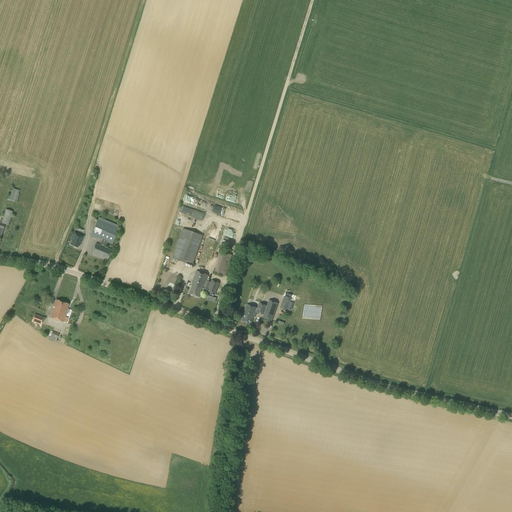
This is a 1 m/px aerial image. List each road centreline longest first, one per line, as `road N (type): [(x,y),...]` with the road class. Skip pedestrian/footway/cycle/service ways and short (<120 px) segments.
road 1 (unclassified): [(511,417),(392,389),(73,272),(0,257)]
road 2 (track): [(312,0),(212,323)]
road 3 (track): [(218,511),(245,336)]
